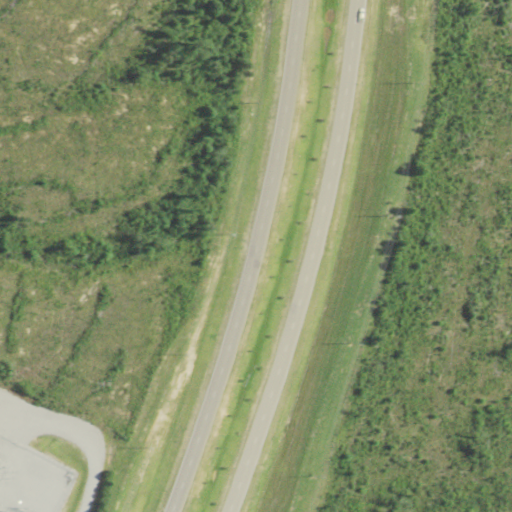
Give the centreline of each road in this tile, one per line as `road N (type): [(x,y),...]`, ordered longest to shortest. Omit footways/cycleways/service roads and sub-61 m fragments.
road 1 (primary): [(282,110),(240,303),(172,511)]
road 2 (primary): [(230,511),(299,294),(337,122)]
road 3 (primary): [(337,122),(354,0)]
